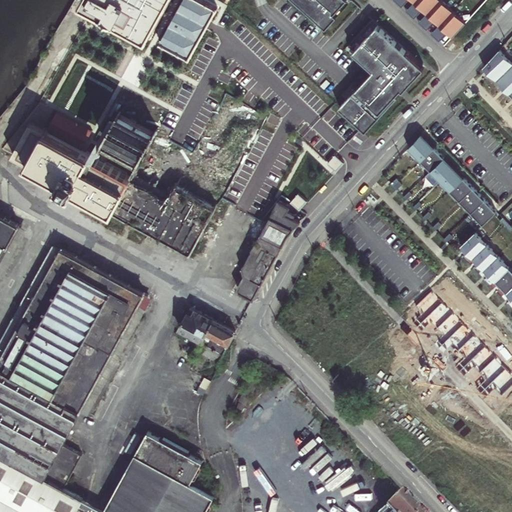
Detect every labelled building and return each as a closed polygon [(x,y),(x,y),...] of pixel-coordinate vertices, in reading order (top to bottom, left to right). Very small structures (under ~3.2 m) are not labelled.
[(83,0),(83,2),(88,4),(93,7),(150,38),(171,0),(83,0)] [(217,7),(203,0),(182,0),(160,43),(190,59),(206,29),(217,7)] [(351,0),(299,0),(327,25),(351,0)] [(440,0),(416,0),(415,1),(423,9),(425,11),(427,13),(440,0)] [(454,11),(441,0),(440,0),(427,13),(435,20),(437,22),(439,24),(441,25),(454,11)] [(453,36),(467,23),(454,11),(441,25),(447,31),(450,34),(453,36)] [(424,67),(372,20),(349,47),(374,69),(340,107),(362,127),(365,130),(399,94),(404,89),(424,67)] [(511,62),(499,49),(483,66),(511,96),(511,62)] [(134,174),(157,132),(117,110),(93,153),(33,120),(13,155),(62,182),(61,183),(76,191),(77,189),(191,252),(216,207),(175,185),(170,194),(134,174)] [(422,133),(409,147),(421,160),(421,159),(434,147),(435,146),(422,133)] [(434,147),(421,159),(431,170),(444,157),(434,147)] [(335,155),(328,163),(336,171),(344,162),(335,155)] [(431,170),(430,170),(440,180),(454,166),(444,157),(431,170)] [(454,166),(440,180),(450,190),(463,177),(464,176),(454,166)] [(463,177),(450,190),(460,200),(473,187),(463,177)] [(473,187),(460,200),(471,212),(484,199),(473,187)] [(292,201),(291,202),(299,209),(307,201),(299,193),(292,201)] [(484,199),(471,212),(482,224),(496,211),(484,199)] [(0,213),(0,511),(74,511),(78,507),(79,504),(83,496),(65,486),(83,453),(63,442),(80,412),(81,410),(104,368),(139,304),(142,306),(147,305),(150,300),(149,295),(62,248),(43,282),(3,353),(0,351),(0,257),(5,249),(6,249),(19,224),(0,213)] [(5,249),(0,257),(0,272),(2,273),(27,229),(19,224),(6,249),(5,249)] [(474,231),(461,244),(473,256),(486,243),(474,231)] [(0,351),(3,353),(43,282),(62,248),(54,243),(0,340),(0,351)] [(486,243),(473,256),(484,268),(497,255),(486,243)] [(497,255),(484,268),(495,279),(509,267),(497,255)] [(509,267),(495,279),(506,291),(511,285),(511,269),(509,266),(509,267)] [(104,368),(81,410),(88,414),(152,297),(149,295),(150,300),(147,305),(142,306),(139,304),(104,368)] [(188,312),(180,327),(202,340),(213,319),(191,308),(189,312),(188,312)] [(213,319),(202,340),(198,346),(192,357),(208,367),(207,369),(212,372),(223,353),(236,331),(213,319)] [(247,412),(254,418),(287,388),(281,381),(247,412)] [(263,430),(283,412),(279,408),(258,425),(263,430)] [(329,435),(330,435),(311,413),(302,421),(308,429),(301,435),(312,448),(308,451),(316,460),(335,443),(329,435)] [(171,511),(187,482),(200,459),(148,429),(126,469),(107,504),(104,509),(102,511),(171,511)] [(202,459),(200,459),(187,482),(171,511),(205,511),(215,494),(190,481),(202,459)] [(400,511),(410,503),(398,491),(377,511),(400,511)] [(79,504),(84,507),(93,511),(102,511),(104,509),(86,498),(83,496),(79,504)] [(417,511),(418,511),(410,503),(400,511),(417,511)]
